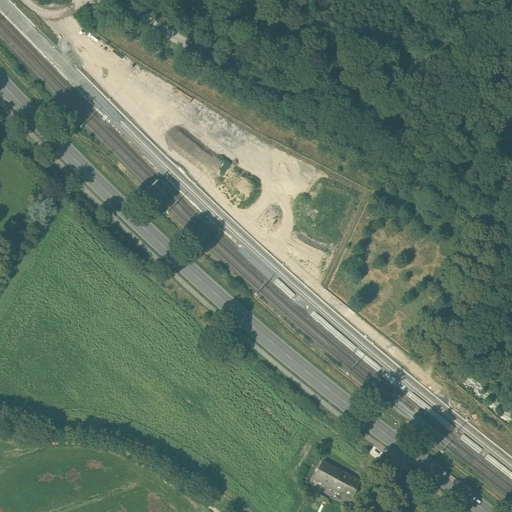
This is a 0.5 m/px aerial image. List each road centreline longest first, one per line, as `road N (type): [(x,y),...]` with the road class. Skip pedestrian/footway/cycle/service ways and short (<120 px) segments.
road 1 (secondary): [(398,444),(213,292),(0,82)]
road 2 (residential): [(100,0),(511,221)]
road 3 (track): [(42,444),(77,426),(135,441),(244,511)]
